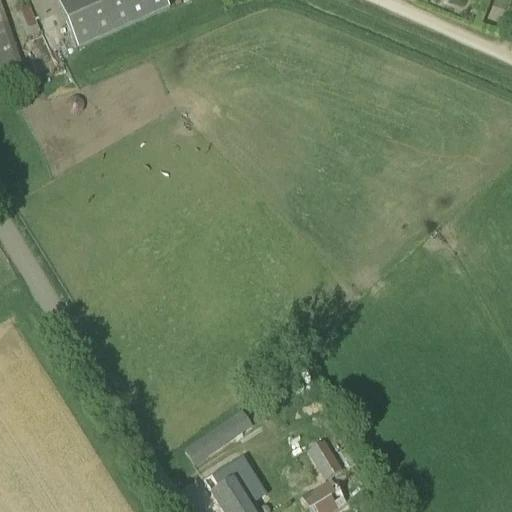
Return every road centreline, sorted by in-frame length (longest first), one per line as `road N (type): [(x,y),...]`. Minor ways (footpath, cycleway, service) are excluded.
road 1 (tertiary): [(188,511),(0,211)]
road 2 (track): [(511,57),(383,0)]
